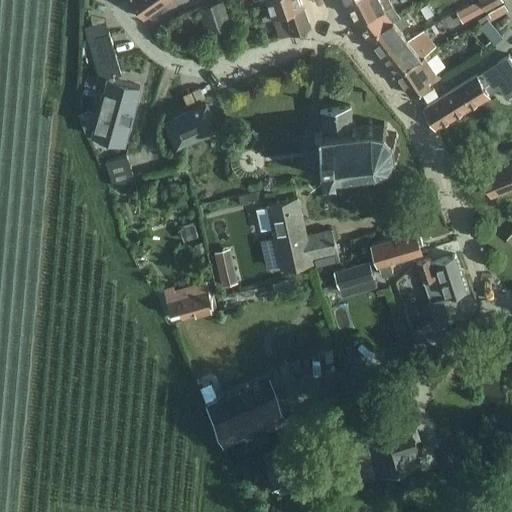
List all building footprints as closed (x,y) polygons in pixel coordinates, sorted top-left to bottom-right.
[(131,0),(144,18),(170,0),(131,0)] [(303,7),(300,0),(266,0),(271,13),(262,16),(263,18),(303,7)] [(400,16),(391,6),(388,0),(348,0),(345,2),(356,22),(366,36),(393,20),(396,19),(400,16)] [(501,0),(479,0),(485,10),(502,0),(501,0)] [(231,25),(223,1),(199,8),(207,33),(231,25)] [(427,2),(420,7),(427,18),(434,13),(427,2)] [(310,27),(303,7),(263,18),(264,21),(272,17),(279,36),(310,27)] [(396,19),(393,20),(366,36),(380,54),(422,30),(406,39),(400,31),(410,24),(405,18),(409,16),(407,13),(396,19)] [(488,19),(480,26),(489,37),(494,43),(503,36),(488,19)] [(435,46),(422,30),(380,54),(394,72),(427,53),(435,46)] [(88,37),(101,78),(121,72),(109,31),(88,37)] [(427,53),(394,72),(410,95),(436,79),(433,74),(436,73),(427,59),(431,57),(428,53),(427,53)] [(511,59),(509,54),(424,108),(435,128),(498,87),(504,96),(511,91),(511,59)] [(104,113),(99,135),(125,142),(139,86),(113,79),(105,81),(97,111),(104,113)] [(212,118),(206,103),(166,121),(177,145),(216,128),(214,123),(218,122),(216,116),(212,118)] [(369,126),(356,128),(356,122),(353,123),(350,106),(321,109),(323,127),(319,128),(320,132),(314,133),(315,135),(320,135),(325,172),(320,173),(320,175),(325,175),(326,180),(330,179),(329,174),(342,172),(343,177),(347,177),(346,172),(358,170),(359,175),(363,175),(363,169),(375,168),(375,173),(379,173),(378,167),(386,164),(390,167),(394,164),(389,160),(393,152),(400,153),(400,149),(394,149),(393,139),(398,136),(396,133),(391,136),(385,129),(387,124),(385,122),(382,127),(372,126),(371,116),(368,116),(369,126)] [(135,179),(127,156),(127,154),(106,161),(114,186),(135,179)] [(491,196),(511,188),(511,162),(482,174),(491,196)] [(263,189),(238,195),(240,204),(265,198),(263,189)] [(267,205),(257,207),(262,229),(272,227),(281,268),(312,261),(311,256),(337,250),(332,229),(306,235),(297,196),(266,203),(267,205)] [(194,225),(182,228),(185,240),(197,237),(194,225)] [(421,250),(414,229),(371,243),(381,275),(393,271),(388,260),(421,250)] [(203,241),(195,244),(198,253),(206,251),(203,241)] [(229,247),(216,249),(223,284),(236,281),(229,247)] [(429,301),(435,320),(423,325),(429,338),(447,329),(444,318),(464,311),(458,292),(466,290),(454,254),(431,262),(429,257),(416,261),(422,280),(430,278),(437,298),(429,301)] [(369,260),(334,270),(339,287),(374,277),(369,260)] [(265,273),(268,285),(281,281),(277,269),(265,273)] [(212,309),(206,280),(165,292),(173,319),(212,309)] [(280,391),(299,385),(295,371),(316,365),(310,345),(270,357),(280,391)] [(269,377),(208,404),(214,420),(226,446),(287,419),(276,393),(269,377)] [(403,408),(399,396),(381,402),(385,414),(363,421),(369,441),(360,444),(368,469),(377,467),(377,469),(420,455),(413,432),(417,430),(412,413),(407,414),(405,408),(403,408)] [(308,469),(299,441),(264,453),(272,480),(308,469)]
